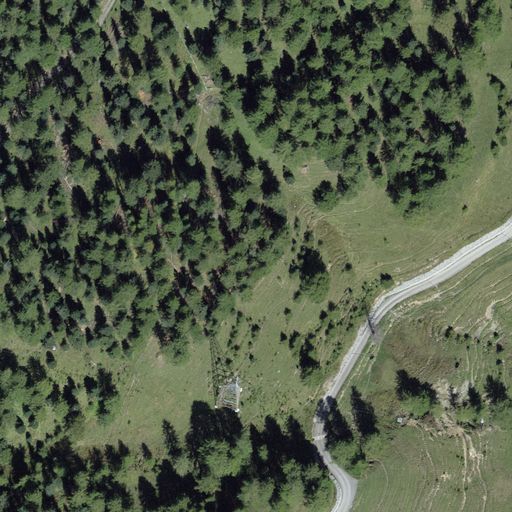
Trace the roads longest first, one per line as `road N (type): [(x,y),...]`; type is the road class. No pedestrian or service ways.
road 1 (track): [(511,232),(396,298),(372,322),(322,411),(318,435),(350,488),(342,511)]
road 2 (track): [(112,0),(81,45),(34,88),(0,142)]
